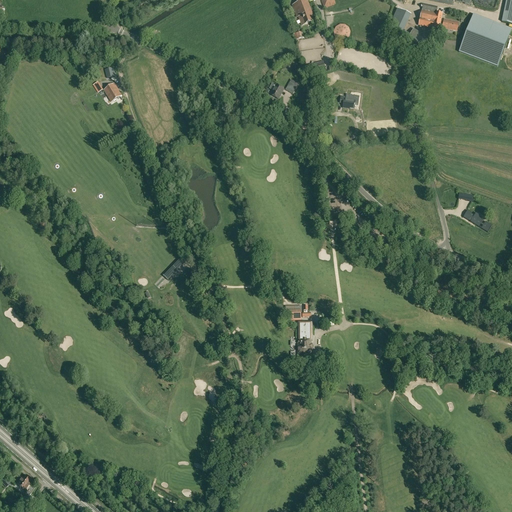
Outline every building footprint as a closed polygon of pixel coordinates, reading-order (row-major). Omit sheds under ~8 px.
[(511,24),(511,0),(506,0),(502,22),(511,24)] [(314,21),(307,1),(293,6),(297,17),(299,17),(302,25),(314,21)] [(438,7),(423,4),(419,26),(439,30),(440,25),(443,26),(442,29),(457,32),(459,23),(444,20),(444,22),(441,21),(442,14),(436,13),(438,7)] [(473,15),(459,52),(497,67),(511,30),(473,15)] [(428,39),(413,31),(404,48),(414,53),(419,56),(422,49),(428,39)] [(412,53),(409,60),(414,63),(417,56),(412,53)] [(323,62),(299,68),(301,78),(326,72),(323,62)] [(400,67),(398,71),(411,78),(413,73),(400,67)] [(108,71),(110,79),(119,77),(116,69),(108,71)] [(308,89),(310,98),(316,97),(316,96),(315,93),(316,93),(315,91),(314,89),(315,88),(314,86),(314,84),(315,84),(317,83),(316,78),(305,81),(308,89)] [(112,103),(122,96),(114,84),(104,91),(112,103)] [(276,85),(271,95),(278,100),(284,90),(276,85)] [(344,104),(343,108),(347,109),(347,108),(354,109),(356,101),(351,101),(352,98),(341,97),(340,103),(344,104)] [(465,215),(463,218),(469,222),(470,221),(471,222),(470,222),(475,225),(479,228),(481,225),(483,226),(482,227),(488,231),(487,232),(487,233),(492,226),(491,226),(491,227),(488,225),(489,224),(486,222),(484,225),(481,224),(483,221),(479,218),(480,216),(476,213),(474,216),(471,214),(471,213),(468,211),(465,215)] [(187,262),(183,258),(164,278),(168,282),(187,262)] [(295,307),(295,308),(286,308),(286,307),(286,319),(288,319),(289,319),(289,321),(301,321),(301,312),(302,312),(302,306),(295,307)] [(304,314),(303,314),(303,318),(311,318),(311,313),(307,313),(307,311),(308,310),(308,306),(303,306),(304,311),(304,314)] [(310,339),(310,336),(312,335),(312,323),(299,323),(299,336),(302,336),(302,339),(299,339),(299,341),(298,341),(298,344),(299,344),(299,345),(298,345),(298,355),(311,355),(311,349),(312,349),(312,345),(310,345),(310,339)] [(25,489),(26,489),(29,484),(27,483),(29,480),(26,477),(24,480),(22,478),(19,482),(21,484),(19,486),(23,489),(23,488),(25,490),(25,489)]
